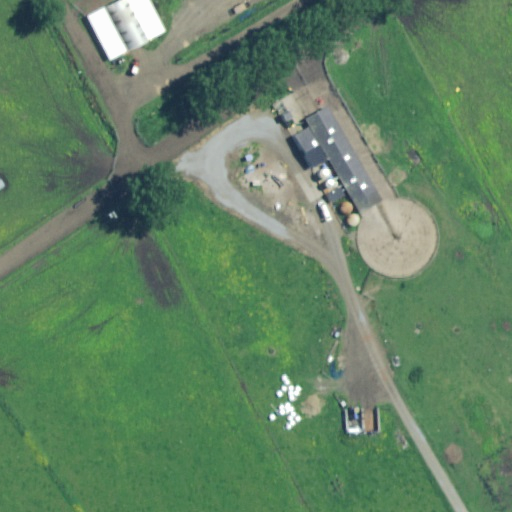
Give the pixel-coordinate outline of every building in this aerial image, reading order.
[(163,32),(146,0),(117,0),(86,16),(108,60),(163,32)] [(285,102),(275,106),(283,122),(292,118),(285,102)] [(325,160),(340,185),(325,194),(331,203),(346,195),(357,214),(380,201),(324,106),(303,119),(308,127),(291,137),(310,168),(325,160)] [(323,168),(314,173),(324,190),(333,185),(323,168)] [(358,221),(347,201),(336,207),(348,227),(358,221)]
